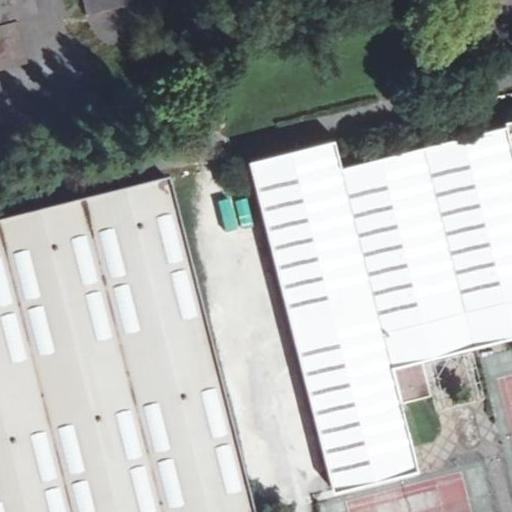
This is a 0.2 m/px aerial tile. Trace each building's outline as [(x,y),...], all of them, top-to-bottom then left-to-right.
[(0,0),(0,20),(16,17),(17,19),(38,13),(34,0),(0,0)] [(81,0),(85,13),(139,0),(81,0)] [(16,17),(0,20),(0,68),(28,61),(17,19),(16,17)] [(511,336),(511,148),(505,123),(342,166),(335,139),(251,160),(334,491),(418,470),(392,367),(511,336)] [(0,511),(251,511),(166,178),(0,219),(0,511)]
